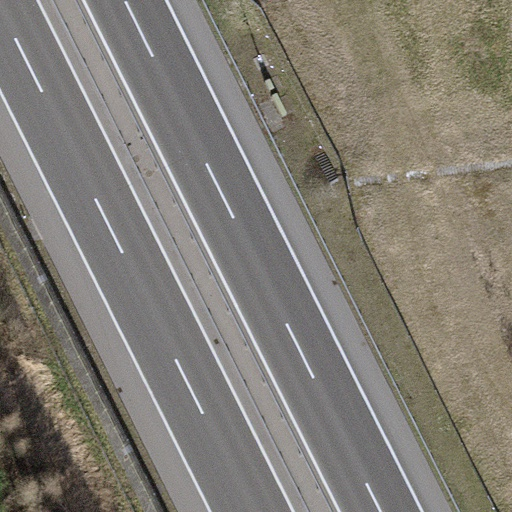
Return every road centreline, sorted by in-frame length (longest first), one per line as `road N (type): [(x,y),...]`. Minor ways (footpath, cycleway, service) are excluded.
road 1 (motorway): [(383,511),(125,0)]
road 2 (motorway): [(0,12),(248,511)]
